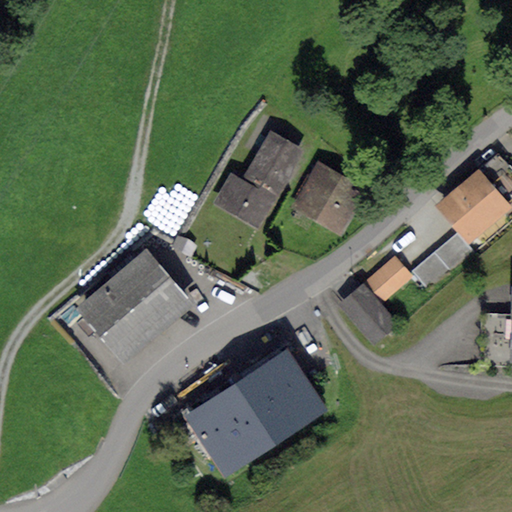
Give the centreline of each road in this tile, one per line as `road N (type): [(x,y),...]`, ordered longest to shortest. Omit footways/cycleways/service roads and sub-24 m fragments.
road 1 (residential): [(511,110),(314,278),(154,380),(136,400),(101,481),(74,511)]
road 2 (track): [(173,0),(124,243),(86,293),(31,340),(0,435)]
road 3 (track): [(511,382),(386,367),(362,351),(314,278)]
